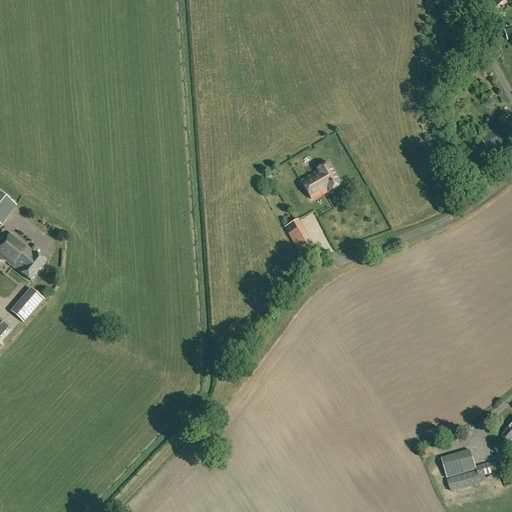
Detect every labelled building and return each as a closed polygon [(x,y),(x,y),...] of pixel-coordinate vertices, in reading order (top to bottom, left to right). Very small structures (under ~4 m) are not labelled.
[(505,119),(511,116),(507,109),(501,112),(505,119)] [(511,126),(509,122),(481,138),(488,149),(511,134),(511,126)] [(492,173),(511,157),(511,142),(485,163),(492,173)] [(328,192),(340,185),(328,163),(317,170),(318,172),(302,181),(312,199),(327,191),(328,192)] [(472,188),(483,181),(479,174),(468,181),(472,188)] [(0,194),(0,215),(10,202),(0,194)] [(296,222),(285,227),(299,252),(310,246),(296,222)] [(10,232),(0,244),(0,257),(31,281),(47,261),(10,232)] [(31,289),(24,297),(37,307),(43,300),(31,289)] [(0,341),(8,331),(1,325),(0,326),(0,341)] [(511,441),(511,425),(503,437),(510,443),(511,441)] [(500,461),(475,468),(477,471),(448,480),(451,491),(486,481),(485,477),(504,471),(500,461)]
